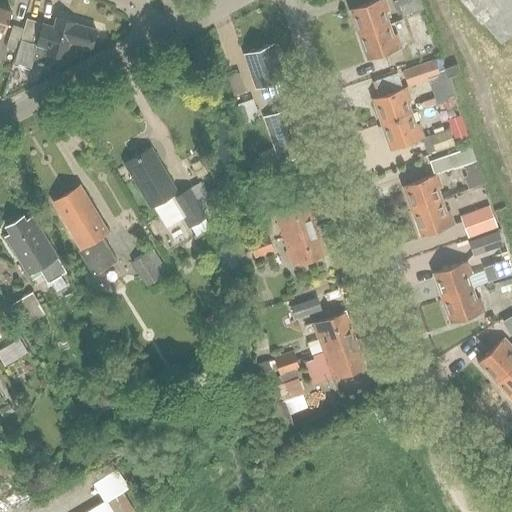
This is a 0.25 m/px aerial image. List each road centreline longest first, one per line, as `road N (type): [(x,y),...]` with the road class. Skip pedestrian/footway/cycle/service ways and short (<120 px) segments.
road 1 (unclassified): [(511,461),(451,420),(414,365),(287,0)]
road 2 (unclassified): [(0,120),(162,36)]
